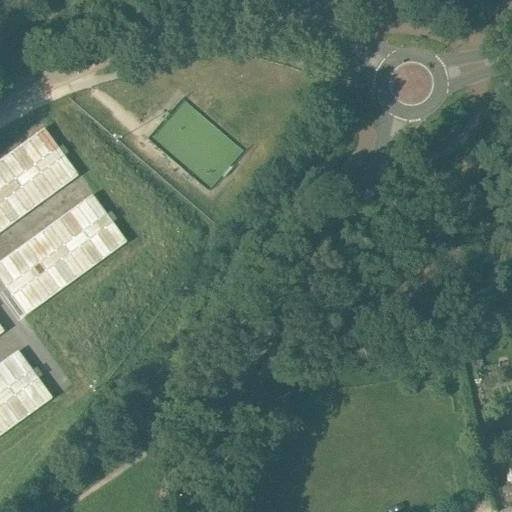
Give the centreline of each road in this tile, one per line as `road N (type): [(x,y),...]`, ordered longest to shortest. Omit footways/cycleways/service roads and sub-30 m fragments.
road 1 (tertiary): [(193,511),(228,388),(395,147),(405,112)]
road 2 (residential): [(204,0),(0,102)]
